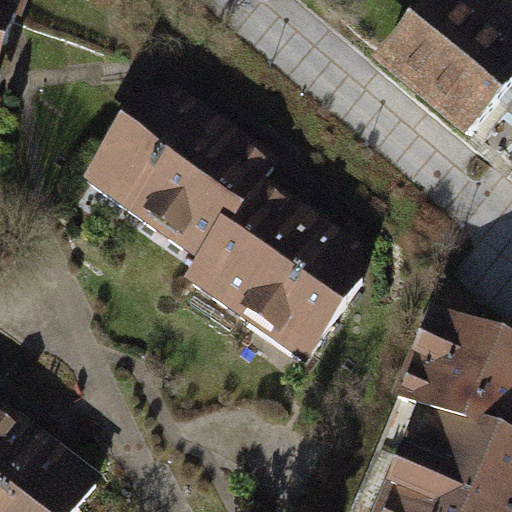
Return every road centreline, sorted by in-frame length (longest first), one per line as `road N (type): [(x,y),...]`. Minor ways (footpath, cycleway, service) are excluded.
road 1 (residential): [(233,0),(511,234)]
road 2 (residential): [(174,511),(35,283)]
